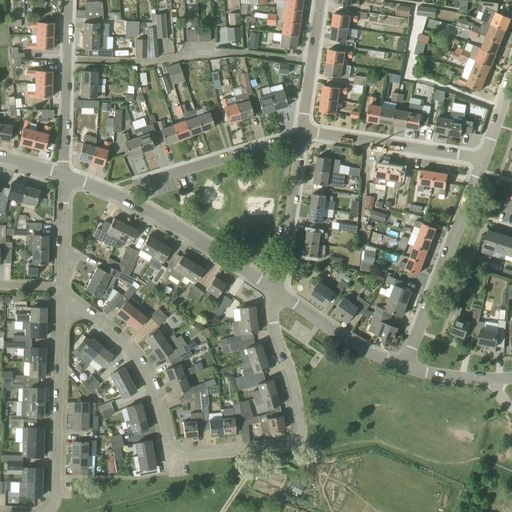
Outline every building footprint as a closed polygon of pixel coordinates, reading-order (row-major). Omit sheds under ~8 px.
[(285,9),(301,11),(302,0),(279,0),(286,1),(285,9)] [(459,0),(459,11),(466,12),(467,0),(459,0)] [(103,19),(102,3),(85,2),(85,11),(87,12),(86,18),(85,18),(103,19)] [(497,13),(499,4),(483,2),(482,12),(486,14),(487,14),(494,17),(491,25),(506,31),(511,18),(497,13)] [(397,6),(396,16),(409,17),(410,8),(397,6)] [(435,17),(436,9),(418,7),(417,15),(435,17)] [(299,24),(301,11),(285,9),(283,21),(299,24)] [(230,24),(240,24),(240,12),(229,13),(230,24)] [(357,22),(358,17),(334,13),(332,26),(348,29),(349,21),(357,22)] [(167,38),(166,28),(165,14),(155,15),(156,28),(157,39),(167,38)] [(282,34),(297,36),(299,24),(283,21),(282,34)] [(471,30),(479,34),(486,37),(500,43),(506,31),(491,25),(482,21),(479,28),(473,25),(471,30)] [(37,36),(52,36),(53,23),(29,22),(29,28),(37,28),(37,36)] [(443,22),(441,25),(453,30),(455,26),(443,22)] [(107,29),(107,24),(83,23),(83,36),(98,36),(99,29),(107,29)] [(347,36),(348,29),(332,26),(330,39),(354,43),(355,37),(347,36)] [(158,57),(157,39),(156,28),(147,29),(147,58),(158,57)] [(479,34),(471,30),(469,35),(477,38),(479,34)] [(251,32),(250,40),(258,41),(259,33),(251,32)] [(272,46),(295,49),(297,36),(282,34),(278,34),(277,41),(272,41),(272,46)] [(52,49),(52,36),(37,36),(36,43),(28,43),(28,49),(52,49)] [(82,49),(86,49),(106,50),(107,37),(98,36),(83,36),(82,49)] [(481,49),(495,55),(500,43),(486,37),(481,49)] [(146,58),(146,48),(146,40),(136,40),(136,57),(146,58)] [(461,54),(469,58),(476,61),(490,67),(495,55),(481,49),(474,46),(471,53),(463,49),(461,54)] [(352,58),(353,53),(329,49),(327,62),(343,65),(344,57),(352,58)] [(370,50),(369,57),(384,59),(384,57),(391,58),(391,53),(370,50)] [(469,58),(461,54),(460,55),(453,52),(451,57),(458,60),(459,59),(466,63),(469,58)] [(476,61),(471,73),(485,79),(490,67),(476,61)] [(343,65),(327,62),(325,75),(349,79),(351,66),(343,65)] [(173,84),(184,80),(179,64),(167,68),(173,84)] [(35,84),(51,85),(51,71),(28,71),(27,76),(36,76),(35,84)] [(81,84),(97,85),(97,77),(105,77),(105,72),(81,71),(81,84)] [(213,86),(220,84),(218,72),(211,73),(213,86)] [(253,116),(247,96),(252,94),(246,73),(240,75),(243,87),(240,87),(241,94),(234,96),(236,104),(240,119),(253,116)] [(485,79),(471,73),(468,80),(460,77),(458,82),(480,91),(485,79)] [(170,92),(168,86),(165,76),(158,78),(163,94),(170,92)] [(366,86),(367,77),(355,76),(354,85),(366,86)] [(51,98),(51,85),(35,84),(35,92),(27,92),(27,97),(51,98)] [(96,92),(97,85),(81,84),(80,97),(104,98),(105,93),(96,92)] [(347,94),(348,89),(324,85),(322,98),(338,101),(339,93),(347,94)] [(271,95),(263,97),(261,89),(256,90),(262,113),(275,110),(271,95)] [(271,95),(275,110),(288,106),(283,91),(271,95)] [(380,123),(382,107),(375,106),(376,98),(371,97),(367,120),(380,123)] [(240,119),(236,104),(229,106),(227,98),(221,100),(228,123),(240,119)] [(336,114),(338,101),(322,98),(320,111),(336,114)] [(410,104),(408,112),(406,127),(419,130),(420,125),(427,126),(430,114),(422,112),(423,106),(420,106),(421,100),(411,98),(410,104)] [(97,101),(92,101),(82,100),(81,108),(97,109),(97,101)] [(197,117),(202,132),(214,127),(207,105),(202,107),(204,114),(197,117)] [(395,110),(382,107),(380,123),(393,125),(395,110)] [(40,110),(41,121),(53,120),(52,109),(40,110)] [(448,135),(450,119),(442,118),(444,110),(438,109),(434,133),(448,135)] [(406,127),(408,112),(395,110),(393,125),(406,127)] [(197,117),(185,121),(190,136),(202,132),(197,117)] [(461,137),(463,122),(450,119),(448,135),(461,137)] [(32,147),(35,132),(28,130),(30,122),(25,120),(19,144),(32,147)] [(178,140),(173,125),(165,128),(163,120),(157,122),(165,144),(178,140)] [(190,136),(185,121),(173,125),(178,140),(190,136)] [(0,123),(0,139),(9,142),(12,126),(0,123)] [(44,150),(47,140),(50,127),(45,126),(43,134),(35,132),(32,147),(44,150)] [(136,138),(141,153),(154,148),(146,126),(141,127),(144,135),(136,138)] [(141,153),(136,138),(129,140),(126,132),(121,134),(129,157),(141,153)] [(91,162),(95,147),(96,139),(85,135),(78,159),(91,162)] [(95,147),(91,162),(103,166),(110,143),(104,141),(102,149),(95,147)] [(330,164),(338,165),(338,160),(318,157),(316,170),(329,172),(330,164)] [(388,179),(390,165),(376,163),(373,184),(378,185),(380,177),(388,179)] [(395,187),(400,188),(403,167),(390,165),(388,179),(396,180),(395,187)] [(337,173),(329,172),(316,170),(314,184),(335,187),(337,173)] [(432,186),(434,172),(421,170),(418,191),(423,192),(424,184),(432,186)] [(440,187),(439,194),(444,195),(448,174),(434,172),(432,186),(440,187)] [(7,197),(21,201),(25,186),(25,187),(11,183),(9,189),(9,190),(7,197)] [(25,186),(21,201),(20,206),(34,210),(39,191),(26,187),(25,186)] [(313,194),(311,207),(324,209),(325,201),(332,202),(333,196),(313,194)] [(324,209),(311,207),(309,220),(329,223),(330,218),(323,217),(324,209)] [(384,223),(387,215),(372,210),(369,218),(384,223)] [(25,229),(25,223),(26,215),(18,215),(18,222),(17,222),(17,223),(16,229),(25,229)] [(98,235),(104,238),(109,241),(108,243),(114,246),(125,224),(113,218),(111,222),(106,220),(98,235)] [(419,235),(431,240),(436,228),(416,221),(414,226),(421,228),(419,235)] [(358,226),(348,224),(342,223),(341,230),(345,231),(345,230),(357,232),(358,226)] [(137,230),(125,224),(114,246),(118,248),(121,247),(124,241),(130,244),(137,230)] [(327,239),(328,233),(307,230),(306,243),(319,245),(320,238),(327,239)] [(500,234),(496,232),(488,230),(481,252),(492,256),(494,250),(494,251),(500,234)] [(500,234),(494,251),(506,254),(511,237),(500,234)] [(33,235),(33,250),(47,250),(48,236),(42,235),(41,235),(33,235)] [(427,251),(431,240),(419,235),(414,246),(427,251)] [(148,236),(140,250),(152,256),(159,242),(148,236)] [(159,242),(152,256),(148,263),(153,266),(157,260),(163,263),(171,249),(159,242)] [(318,252),(319,245),(306,243),(304,255),(324,258),(325,253),(318,252)] [(423,263),(427,251),(414,246),(410,258),(423,263)] [(128,247),(122,257),(119,263),(125,266),(133,250),(128,247)] [(47,250),(33,250),(32,263),(27,262),(27,275),(37,275),(37,264),(40,264),(40,265),(41,265),(47,265),(47,250)] [(133,250),(125,266),(121,272),(128,276),(133,267),(132,266),(139,253),(133,250)] [(365,251),(363,261),(373,263),(374,263),(376,252),(365,250),(365,251)] [(180,282),(181,281),(193,263),(182,256),(174,267),(169,264),(166,268),(160,279),(166,282),(170,275),(180,282)] [(330,256),(329,264),(341,266),(342,258),(330,256)] [(418,274),(423,263),(410,258),(408,265),(401,262),(399,267),(418,274)] [(193,263),(181,281),(186,285),(190,280),(195,283),(204,270),(193,263)] [(120,272),(113,269),(104,264),(102,270),(97,267),(93,275),(91,274),(91,273),(88,278),(91,279),(111,289),(113,285),(113,284),(116,278),(117,278),(120,272)] [(152,292),(160,279),(166,268),(161,265),(151,281),(148,279),(144,286),(152,292)] [(407,304),(411,291),(402,288),(404,282),(388,276),(386,282),(395,286),(390,298),(407,304)] [(206,290),(217,297),(225,284),(214,277),(206,290)] [(99,297),(106,300),(111,289),(91,279),(87,286),(86,285),(86,284),(85,284),(83,289),(99,297)] [(334,291),(340,295),(348,284),(342,280),(334,291)] [(116,313),(126,322),(136,309),(139,305),(130,297),(139,286),(134,282),(123,295),(128,299),(116,313)] [(319,283),(310,295),(325,305),(334,293),(319,283)] [(192,299),(199,289),(193,285),(187,295),(192,299)] [(204,292),(199,289),(192,299),(197,303),(204,292)] [(115,305),(122,296),(117,292),(110,301),(115,305)] [(225,307),(227,308),(232,301),(225,296),(213,313),(219,317),(225,307)] [(363,315),(370,305),(359,297),(353,304),(345,298),(335,312),(340,316),(341,317),(342,317),(348,322),(356,310),(363,315)] [(402,316),(407,304),(390,298),(386,310),(377,306),(374,313),(390,319),(393,313),(402,316)] [(240,321),(256,319),(255,306),(239,308),(240,321)] [(475,308),(472,320),(471,320),(470,323),(458,318),(462,308),(456,306),(449,323),(454,324),(451,333),(464,338),(466,335),(469,337),(470,332),(476,334),(479,322),(482,309),(475,308)] [(16,322),(22,322),(45,322),(46,308),(40,308),(40,307),(39,307),(39,308),(31,308),(31,314),(16,314),(16,322)] [(163,313),(158,308),(150,317),(154,321),(163,313)] [(146,318),(136,309),(126,322),(136,330),(146,318)] [(366,310),(364,317),(370,319),(372,312),(366,310)] [(163,313),(154,321),(159,326),(167,318),(163,313)] [(388,325),(390,319),(374,313),(370,324),(378,327),(375,334),(393,341),(398,328),(388,325)] [(242,334),(252,332),(258,332),(256,319),(240,321),(241,322),(234,322),(235,334),(242,333),(242,334)] [(485,323),(479,322),(476,334),(480,335),(479,343),(495,347),(497,337),(505,338),(506,320),(498,320),(498,332),(484,329),(485,323)] [(45,322),(22,322),(22,329),(25,329),(25,336),(13,335),(13,342),(28,342),(28,336),(30,336),(30,337),(38,337),(39,337),(45,337),(45,322)] [(152,349),(165,340),(157,329),(144,338),(152,349)] [(173,334),(165,340),(152,349),(159,360),(166,355),(169,361),(179,356),(189,350),(186,345),(173,352),(169,345),(177,340),(173,334)] [(239,335),(228,338),(219,340),(220,346),(229,344),(241,342),(239,335)] [(80,352),(82,350),(93,358),(102,347),(91,339),(90,341),(85,337),(76,348),(80,352)] [(28,348),(28,342),(13,342),(3,342),(3,348),(23,348),(23,362),(30,362),(45,362),(44,362),(45,348),(39,348),(39,347),(38,347),(38,348),(30,348),(30,349),(28,348)] [(241,342),(229,344),(230,351),(242,348),(241,342)] [(245,348),(249,361),(264,356),(260,343),(245,348)] [(229,344),(220,346),(222,352),(230,351),(229,344)] [(102,347),(93,358),(103,367),(112,356),(102,347)] [(189,350),(179,356),(182,362),(193,356),(192,354),(196,352),(194,348),(189,350)] [(241,364),(245,375),(234,379),(236,385),(251,380),(250,374),(269,368),(264,356),(249,361),(241,364)] [(38,377),(42,377),(44,377),(44,363),(45,363),(45,362),(30,362),(29,377),(37,377),(37,378),(38,378),(38,377)] [(195,366),(182,371),(180,365),(165,370),(170,382),(189,375),(197,372),(195,366)] [(110,374),(117,386),(129,379),(123,367),(110,374)] [(2,372),(2,381),(24,382),(24,376),(12,375),(12,372),(2,372)] [(82,383),(87,387),(96,380),(91,375),(82,383)] [(189,375),(170,382),(174,395),(192,388),(194,387),(189,375)] [(129,379),(117,386),(123,398),(136,391),(129,379)] [(100,384),(96,380),(87,387),(91,392),(100,384)] [(253,386),(253,385),(251,380),(236,385),(238,391),(253,386)] [(251,392),(253,399),(276,392),(272,380),(257,384),(259,390),(251,392)] [(2,381),(1,390),(12,390),(12,388),(21,388),(24,388),(24,387),(24,382),(2,381)] [(91,392),(87,387),(82,383),(77,387),(86,397),(91,392)] [(199,392),(205,389),(202,384),(194,387),(192,388),(194,394),(199,392)] [(37,388),(24,387),(24,388),(21,388),(21,402),(44,402),(43,402),(44,388),(38,388),(38,387),(37,387),(37,388)] [(207,394),(207,389),(205,389),(199,392),(201,408),(201,413),(202,418),(203,430),(209,429),(210,436),(218,435),(218,437),(223,437),(223,434),(221,413),(208,414),(207,406),(208,405),(207,394)] [(276,392),(253,399),(255,405),(263,403),(264,409),(280,404),(276,392)] [(179,400),(181,406),(192,401),(190,395),(179,400)] [(21,402),(21,416),(23,416),(28,416),(28,417),(43,417),(43,403),(44,403),(44,402),(21,402)] [(87,416),(88,403),(73,402),(73,416),(87,416)] [(99,406),(101,412),(112,408),(110,402),(99,406)] [(239,402),(232,403),(233,408),(220,409),(221,413),(223,434),(230,434),(230,436),(236,436),(236,435),(242,435),(241,423),(235,423),(234,415),(240,414),(239,402)] [(126,407),(130,420),(144,417),(140,404),(126,407)] [(112,408),(101,412),(103,418),(115,414),(112,408)] [(247,420),(253,418),(251,412),(240,415),(241,421),(247,420)] [(202,418),(201,413),(190,414),(190,422),(183,423),(184,438),(192,437),(192,440),(197,439),(196,430),(203,430),(202,418)] [(261,416),(259,416),(260,423),(262,433),(285,429),(282,416),(267,419),(266,415),(261,416)] [(87,429),(87,416),(73,416),(73,429),(80,429),(80,436),(92,436),(92,430),(87,429)] [(144,417),(130,420),(125,422),(128,433),(133,432),(133,433),(147,430),(144,417)] [(241,421),(241,423),(242,435),(243,443),(249,442),(248,432),(247,425),(247,420),(241,421)] [(28,428),(23,428),(22,428),(21,442),(27,442),(43,442),(42,442),(43,428),(37,428),(37,427),(36,427),(36,428),(28,428)] [(110,443),(122,441),(121,434),(109,437),(110,443)] [(92,441),(92,436),(80,436),(80,442),(72,442),(72,455),(87,456),(87,447),(95,447),(95,441),(92,441)] [(122,441),(110,443),(114,461),(122,459),(120,448),(124,447),(122,441)] [(136,443),(138,457),(152,454),(150,441),(136,443)] [(43,442),(27,442),(27,457),(35,457),(36,457),(42,457),(42,443),(43,443),(43,442)] [(140,470),(135,471),(133,471),(133,476),(139,476),(151,474),(149,468),(155,467),(152,454),(138,457),(140,470)] [(86,469),(87,456),(72,455),(72,469),(79,469),(79,475),(91,475),(91,469),(86,469)] [(22,462),(7,462),(7,470),(22,471),(21,482),(42,483),(42,482),(41,482),(42,468),(36,468),(36,467),(35,467),(35,468),(22,467),(22,462)] [(296,478),(291,491),(301,494),(305,482),(296,478)] [(10,482),(5,482),(0,481),(0,494),(5,494),(5,490),(10,490),(10,482)] [(42,483),(21,482),(18,482),(18,490),(21,490),(21,496),(41,497),(41,483),(42,483)]
